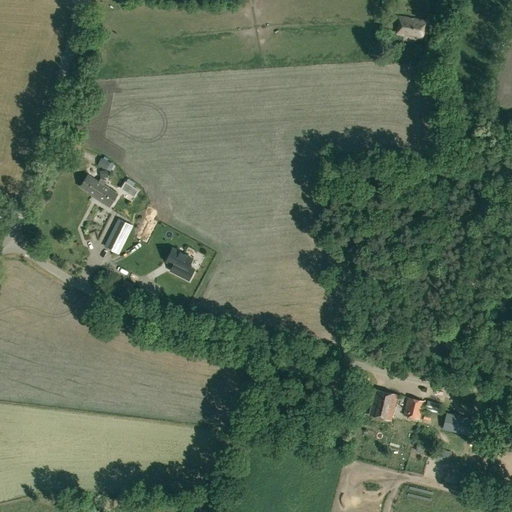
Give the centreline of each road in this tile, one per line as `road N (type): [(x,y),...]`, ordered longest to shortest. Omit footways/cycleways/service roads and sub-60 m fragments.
road 1 (unclassified): [(511,384),(416,377),(153,321),(102,300),(7,239)]
road 2 (unclassified): [(7,239),(17,228),(84,0)]
